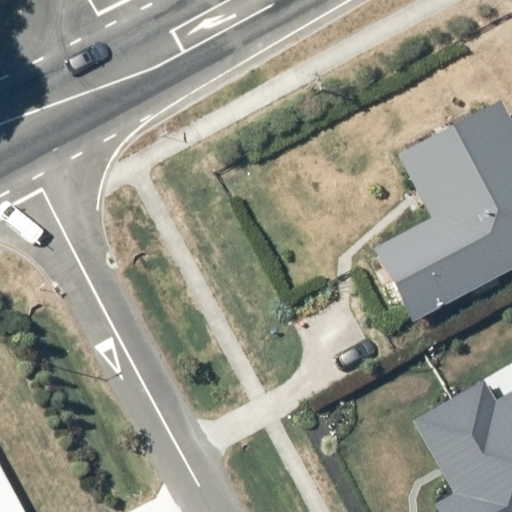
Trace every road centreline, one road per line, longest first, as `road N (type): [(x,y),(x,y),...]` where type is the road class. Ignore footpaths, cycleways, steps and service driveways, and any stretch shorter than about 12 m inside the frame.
road 1 (residential): [(16,139),(213,511)]
road 2 (secondary): [(16,139),(126,65)]
